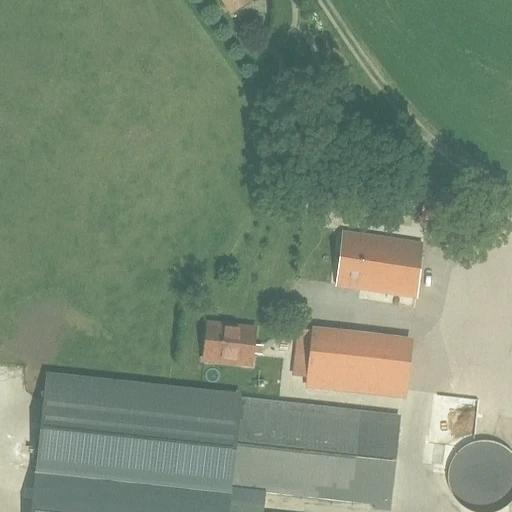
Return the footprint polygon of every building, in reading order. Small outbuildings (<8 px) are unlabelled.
[(243,0),(220,0),(231,17),(247,6),(243,0)] [(371,196),(400,202),(406,181),(376,175),(371,196)] [(416,299),(424,244),(343,233),(336,287),(416,299)] [(204,360),(252,366),(256,330),(208,324),(204,360)] [(305,387),(406,398),(413,340),(312,328),(312,331),(309,357),(305,387)] [(295,356),(309,357),(312,331),(298,330),(298,331),(295,356)] [(47,377),(36,475),(228,496),(229,489),(389,506),(399,418),(238,400),(238,398),(47,377)] [(0,436),(16,437),(17,379),(0,378),(0,436)] [(453,458),(449,468),(447,479),(449,490),(454,500),(462,508),(470,511),(498,511),(504,510),(511,502),(511,453),(511,452),(502,445),(491,442),(480,441),(470,444),(460,450),(453,458)] [(36,475),(32,511),(233,511),(226,511),(228,496),(36,475)]
